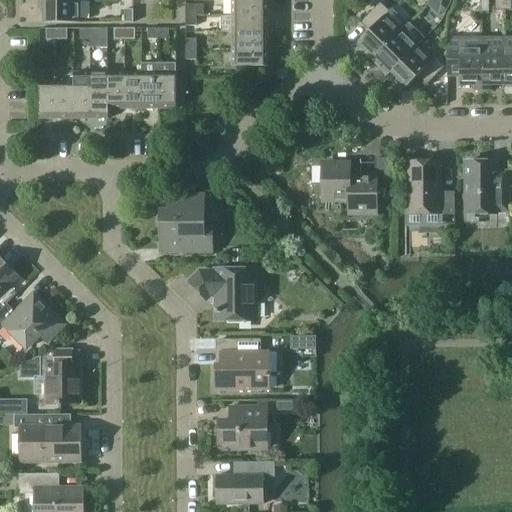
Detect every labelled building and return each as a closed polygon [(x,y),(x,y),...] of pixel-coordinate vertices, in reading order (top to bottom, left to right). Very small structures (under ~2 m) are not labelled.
[(44,23),(80,23),(80,0),(40,1),(40,10),(45,10),(44,23)] [(268,0),(232,0),(232,15),(268,15),(268,0)] [(511,0),(503,0),(504,9),(511,9),(511,0)] [(372,59),(400,30),(386,16),(390,12),(380,2),(361,22),(370,31),(360,41),(369,50),(366,53),(372,59)] [(185,15),(196,15),(196,5),(185,5),(185,15)] [(133,22),(133,10),(125,10),(125,23),(133,22)] [(196,15),(185,15),(185,26),(196,26),(196,15)] [(221,31),(232,31),(232,32),(268,32),(268,15),(232,15),(221,15),(221,31)] [(410,23),(401,31),(400,30),(372,59),(379,66),(383,63),(390,71),(415,45),(417,47),(426,39),(410,23)] [(56,40),(56,29),(46,29),(47,40),(56,40)] [(56,29),(56,40),(67,40),(67,29),(56,29)] [(90,39),(90,29),(81,29),(81,39),(90,39)] [(90,29),(90,39),(101,39),(101,29),(90,29)] [(124,40),(124,29),(114,29),(114,40),(124,40)] [(124,29),(124,40),(135,40),(135,29),(124,29)] [(157,39),(157,29),(148,29),(148,39),(157,39)] [(157,29),(157,39),(169,39),(169,29),(157,29)] [(232,48),(269,48),(268,32),(232,32),(232,48)] [(483,90),(482,37),(447,38),(448,72),(460,72),(460,85),(473,85),(473,90),(483,90)] [(505,85),(504,37),(482,37),(483,90),(492,90),(492,85),(505,85)] [(186,48),(196,48),(196,39),(185,39),(186,48)] [(431,61),(417,47),(415,45),(390,71),(399,80),(396,83),(403,91),(417,77),(426,86),(445,66),(435,57),(431,61)] [(196,48),(186,48),(186,60),(196,60),(196,48)] [(269,48),(232,48),(232,67),(269,67),(269,48)] [(141,73),(141,109),(158,109),(157,63),(143,64),(143,73),(141,73)] [(176,109),(176,73),(176,63),(157,63),(158,109),(176,109)] [(91,119),(90,83),(90,73),(73,73),(73,83),(74,119),(91,119)] [(91,73),(91,83),(90,83),(91,119),(109,118),(109,109),(108,109),(108,83),(107,73),(91,73)] [(125,109),(124,73),(107,73),(108,83),(108,109),(109,109),(125,109)] [(141,109),(141,73),(124,73),(125,109),(141,109)] [(57,119),(56,83),(40,83),(40,119),(57,119)] [(56,83),(57,119),(74,119),(73,83),(56,83)] [(376,187),(391,187),(390,158),(376,158),(376,176),(350,177),(350,164),(322,164),(323,201),(349,201),(350,214),(376,213),(376,187)] [(497,212),(510,212),(509,171),(497,171),(497,162),(466,162),(466,214),(498,214),(497,212)] [(441,226),(441,215),(454,215),(454,192),(442,192),(442,163),(407,163),(407,226),(441,226)] [(203,232),(203,229),(203,196),(172,196),(172,212),(161,212),(161,216),(160,218),(160,229),(162,231),(162,232),(203,232)] [(203,232),(162,232),(162,252),(211,252),(211,229),(203,229),(203,232)] [(0,260),(0,293),(17,278),(0,260)] [(255,320),(255,269),(216,269),(216,272),(201,272),(190,282),(205,298),(209,296),(216,300),(216,320),(255,320)] [(48,342),(64,325),(34,295),(16,313),(7,305),(0,311),(0,329),(4,325),(27,348),(41,334),(48,342)] [(270,377),(270,373),(268,373),(268,352),(261,352),(261,339),(221,339),(221,364),(216,364),(216,390),(268,390),(268,377),(270,377)] [(34,393),(46,393),(46,403),(80,403),(80,365),(68,365),(68,352),(55,351),(20,365),(20,379),(34,379),(34,393)] [(263,432),(267,432),(267,407),(229,407),(229,421),(218,421),(218,432),(222,432),(222,449),(263,449),(263,432)] [(80,462),(81,427),(47,427),(47,415),(15,415),(15,428),(21,428),(20,461),(80,462)] [(262,481),(273,481),(273,462),(242,462),(243,475),(216,475),(216,504),(262,504),(262,481)] [(24,511),(80,511),(80,489),(59,489),(59,474),(19,474),(19,494),(25,494),(24,511)]
